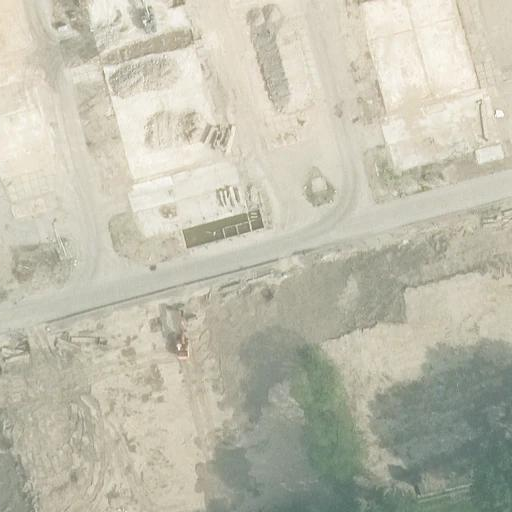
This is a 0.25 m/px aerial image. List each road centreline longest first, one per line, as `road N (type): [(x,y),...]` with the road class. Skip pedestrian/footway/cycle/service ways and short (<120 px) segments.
road 1 (unknown): [(55,396),(285,336)]
road 2 (unknown): [(74,465),(302,402)]
road 3 (unknown): [(361,216),(290,0)]
road 4 (unknown): [(320,455),(135,511)]
